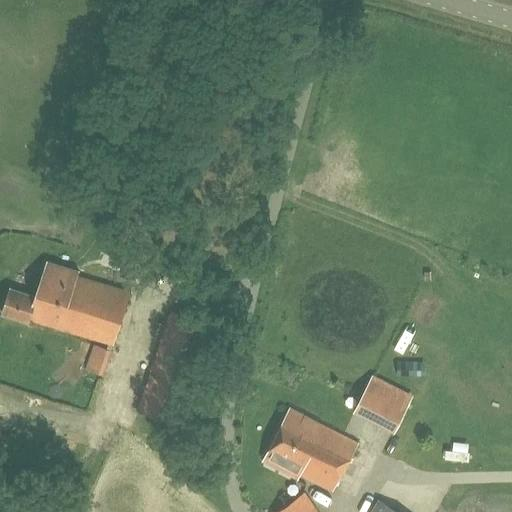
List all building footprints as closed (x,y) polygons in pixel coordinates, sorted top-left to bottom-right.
[(273,86),(259,81),(250,110),(264,114),(273,86)] [(37,296),(11,287),(3,312),(29,321),(31,317),(114,344),(131,292),(79,275),(80,271),(49,260),(37,296)] [(179,424),(212,325),(172,311),(138,410),(179,424)] [(422,363),(398,363),(398,375),(422,375),(422,363)] [(355,411),(395,431),(411,398),(372,378),(355,411)] [(333,489),(356,443),(290,409),(264,459),(299,476),(300,472),(333,489)] [(317,511),(304,493),(277,511),(317,511)] [(398,511),(380,501),(373,511),(398,511)]
